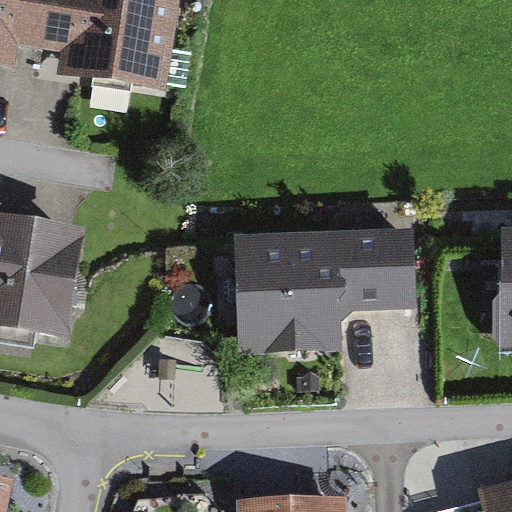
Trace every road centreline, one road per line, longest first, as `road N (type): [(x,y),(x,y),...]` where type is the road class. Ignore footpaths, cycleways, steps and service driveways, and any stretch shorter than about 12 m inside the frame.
road 1 (residential): [(387,428),(89,441)]
road 2 (residential): [(148,178),(0,152)]
road 3 (residential): [(511,424),(387,428)]
